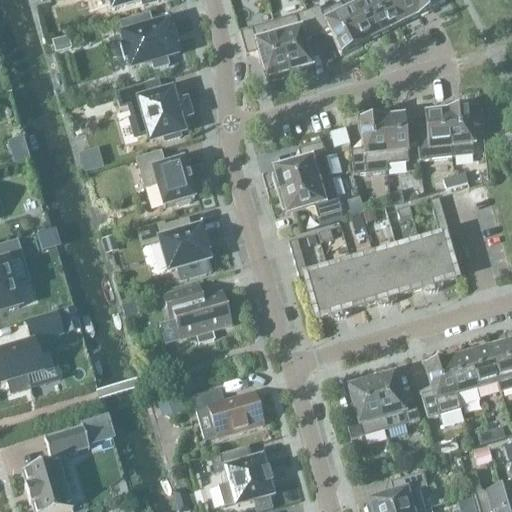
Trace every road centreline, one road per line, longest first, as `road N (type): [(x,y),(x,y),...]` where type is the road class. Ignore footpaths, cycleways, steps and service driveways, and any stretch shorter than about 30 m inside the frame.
road 1 (residential): [(291,365),(228,128)]
road 2 (residential): [(228,128),(453,64)]
road 3 (residential): [(511,302),(291,365)]
road 4 (residential): [(333,511),(291,365)]
road 5 (residential): [(228,128),(212,0)]
